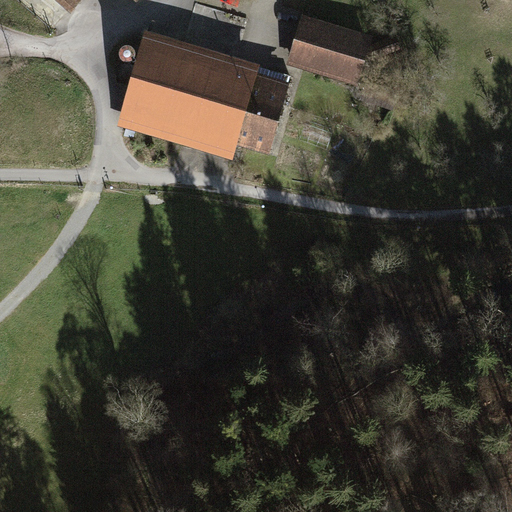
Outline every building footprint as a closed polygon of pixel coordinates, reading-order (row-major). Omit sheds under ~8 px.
[(53,0),(70,13),(80,0),(133,0),(137,3),(139,0),(53,0)] [(302,16),(288,65),(358,86),(372,37),(302,16)] [(260,66),(145,32),(116,128),(232,162),(237,147),(269,156),(291,84),(258,74),(260,66)] [(120,52),(119,55),(119,57),(120,60),(121,62),(123,63),(125,64),(128,64),(130,63),(132,62),(134,60),(134,57),(134,55),(133,52),(132,50),(129,49),(127,48),(124,49),(121,50),(120,52)] [(124,82),(129,79),(131,72),(127,67),(121,65),(116,68),(114,75),(117,80),(124,82)]
